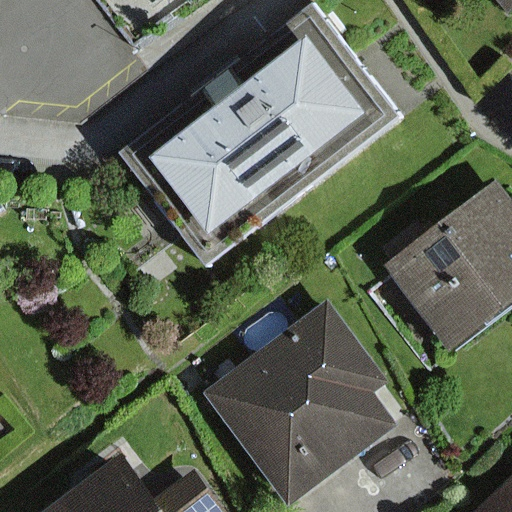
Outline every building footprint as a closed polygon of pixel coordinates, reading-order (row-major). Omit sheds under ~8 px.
[(511,13),(511,0),(497,0),(511,15),(511,13)] [(315,4),(120,154),(208,268),(403,118),(315,4)] [(511,199),(498,181),(384,267),(451,355),(511,309),(511,199)] [(389,384),(329,302),(206,392),(290,506),(400,426),(376,394),(389,384)] [(122,455),(47,511),(226,511),(194,470),(156,499),(122,455)] [(511,511),(511,480),(478,511),(511,511)]
